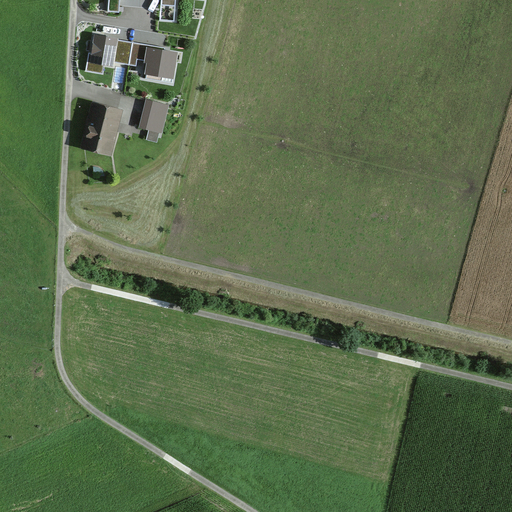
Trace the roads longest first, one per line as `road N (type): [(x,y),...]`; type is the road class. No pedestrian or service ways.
road 1 (track): [(64,219),(83,233),(511,343)]
road 2 (track): [(511,387),(61,279)]
road 3 (track): [(64,219),(62,367),(80,400),(243,511)]
road 4 (residential): [(74,0),(64,219)]
